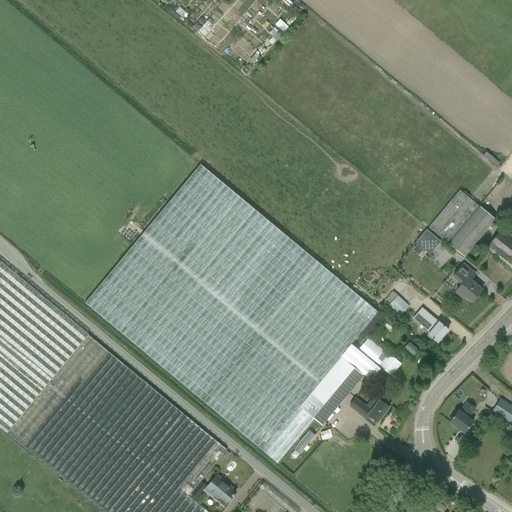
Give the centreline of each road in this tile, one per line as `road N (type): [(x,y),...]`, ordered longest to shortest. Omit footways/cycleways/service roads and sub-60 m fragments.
road 1 (unclassified): [(311,511),(0,243)]
road 2 (unclassified): [(426,408),(511,315)]
